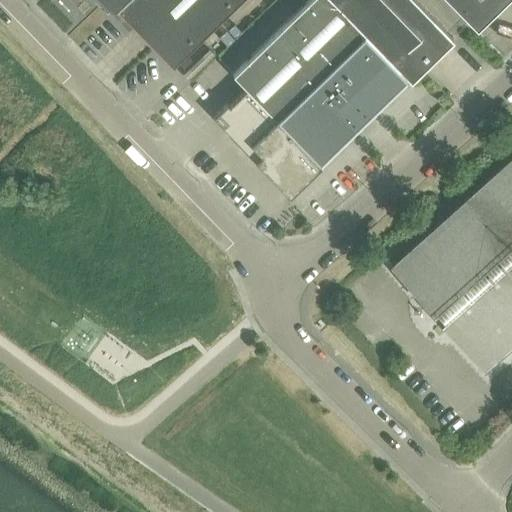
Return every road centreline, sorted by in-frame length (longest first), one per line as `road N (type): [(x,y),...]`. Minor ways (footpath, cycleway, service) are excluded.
road 1 (unclassified): [(278,291),(3,0)]
road 2 (unclassified): [(278,291),(511,82)]
road 3 (unclassified): [(467,508),(296,341),(278,291)]
